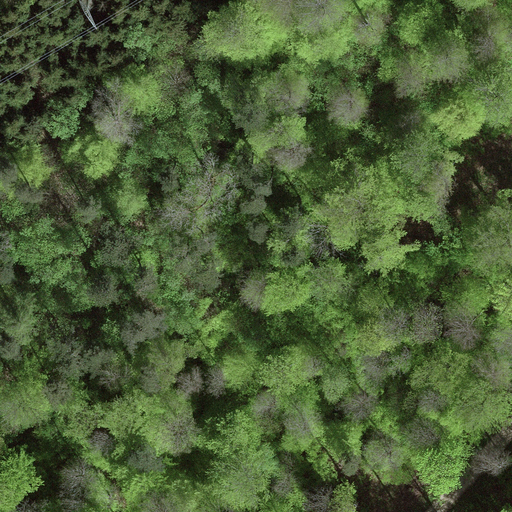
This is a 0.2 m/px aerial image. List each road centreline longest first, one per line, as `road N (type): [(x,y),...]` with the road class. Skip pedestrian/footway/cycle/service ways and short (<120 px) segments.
road 1 (track): [(0,467),(215,273),(330,249),(511,189)]
road 2 (track): [(511,413),(422,511)]
